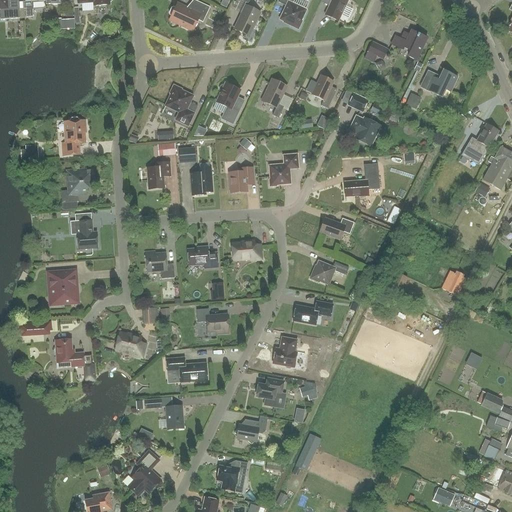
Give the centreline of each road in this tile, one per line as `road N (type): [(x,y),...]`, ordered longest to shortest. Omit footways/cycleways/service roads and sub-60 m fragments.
road 1 (unknown): [(511,190),(356,503)]
road 2 (residential): [(166,511),(279,287),(273,213)]
road 3 (residential): [(141,65),(336,50),(365,34),(382,0)]
road 4 (residential): [(123,224),(116,147),(142,85),(141,65)]
road 5 (residential): [(123,224),(273,213)]
road 6 (residential): [(85,323),(103,304),(126,301),(123,224)]
